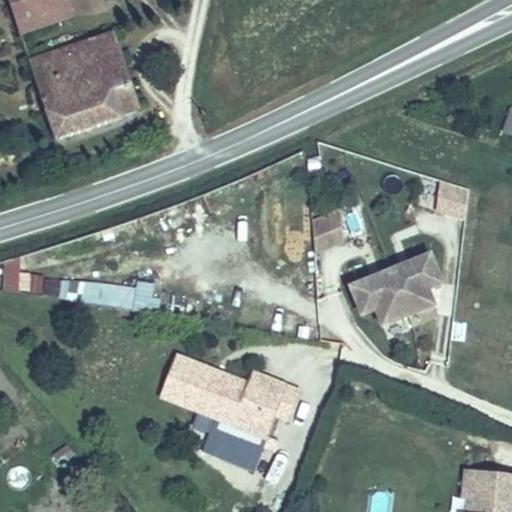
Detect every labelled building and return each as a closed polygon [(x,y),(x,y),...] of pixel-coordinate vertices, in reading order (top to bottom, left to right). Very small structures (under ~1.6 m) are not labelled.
[(71,0),(14,0),(26,37),(79,21),(71,0)] [(64,142),(147,115),(121,37),(36,63),(64,142)] [(511,103),(510,103),(498,130),(511,135),(511,103)] [(433,212),(462,221),(472,189),(442,180),(433,212)] [(341,211),(310,216),(315,250),(346,245),(341,211)] [(408,323),(433,312),(422,287),(435,280),(423,253),(345,288),(358,316),(371,309),(379,325),(403,314),(408,323)] [(21,258),(3,258),(4,293),(21,293),(21,258)] [(26,290),(41,294),(46,277),(30,273),(26,290)] [(82,282),(82,306),(157,308),(158,285),(82,282)] [(235,405),(269,417),(279,386),(244,375),(240,386),(167,361),(153,403),(227,428),(235,405)] [(283,422),(293,391),(279,386),(269,417),(283,422)] [(261,439),(269,417),(235,405),(227,428),(261,439)] [(511,511),(511,476),(484,474),(482,499),(487,502),(486,511),(511,511)]
